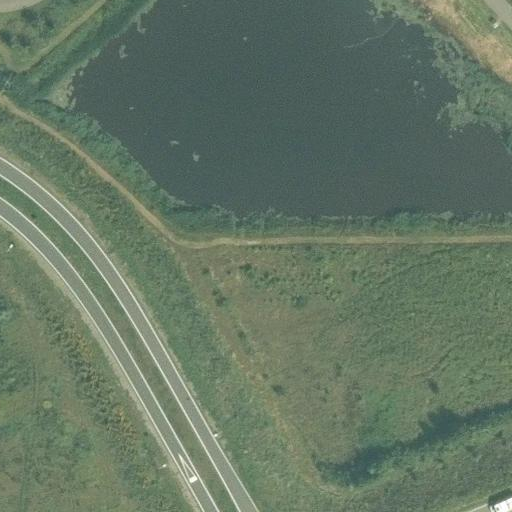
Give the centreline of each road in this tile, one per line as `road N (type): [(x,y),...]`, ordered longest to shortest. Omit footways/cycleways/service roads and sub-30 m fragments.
road 1 (unclassified): [(0,3),(489,0),(511,23)]
road 2 (trunk): [(245,511),(95,257),(0,168)]
road 3 (trunk): [(0,209),(98,318),(209,511)]
